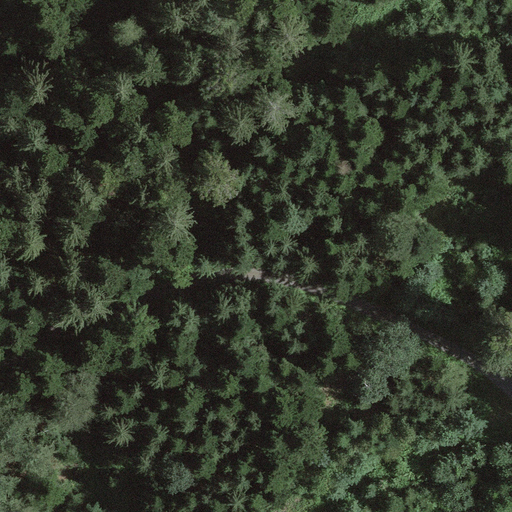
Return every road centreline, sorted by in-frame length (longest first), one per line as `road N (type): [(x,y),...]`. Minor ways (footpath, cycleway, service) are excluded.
road 1 (track): [(511,390),(472,357),(271,275),(207,277),(0,360)]
road 2 (track): [(312,511),(388,459),(473,429),(511,404)]
